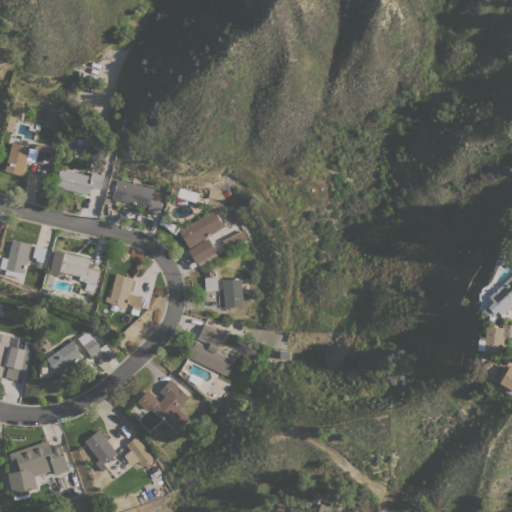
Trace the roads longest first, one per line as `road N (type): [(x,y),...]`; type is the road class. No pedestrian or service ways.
road 1 (residential): [(177,302),(161,342),(105,395),(41,417),(0,410)]
road 2 (residential): [(177,302),(169,262),(137,241),(0,204)]
